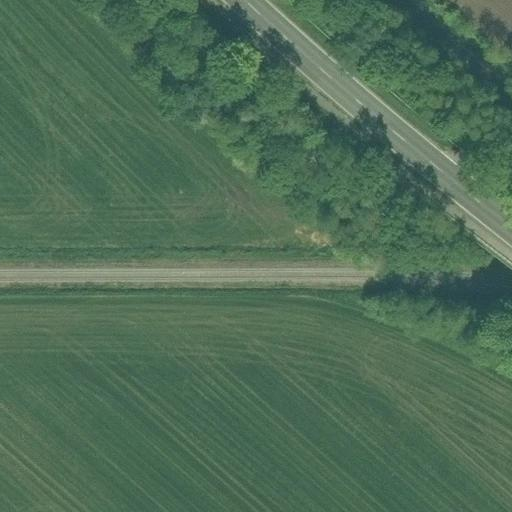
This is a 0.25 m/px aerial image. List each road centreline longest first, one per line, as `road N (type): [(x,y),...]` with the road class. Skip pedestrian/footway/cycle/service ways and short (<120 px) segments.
road 1 (primary): [(511,219),(251,0)]
road 2 (residential): [(378,0),(511,117)]
